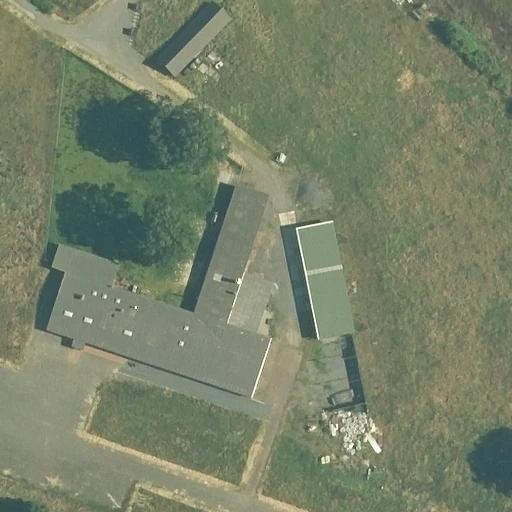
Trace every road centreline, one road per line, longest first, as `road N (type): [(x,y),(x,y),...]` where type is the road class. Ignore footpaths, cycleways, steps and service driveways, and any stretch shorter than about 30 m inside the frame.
road 1 (unclassified): [(0,428),(239,511)]
road 2 (unclassified): [(125,0),(70,38),(8,0)]
